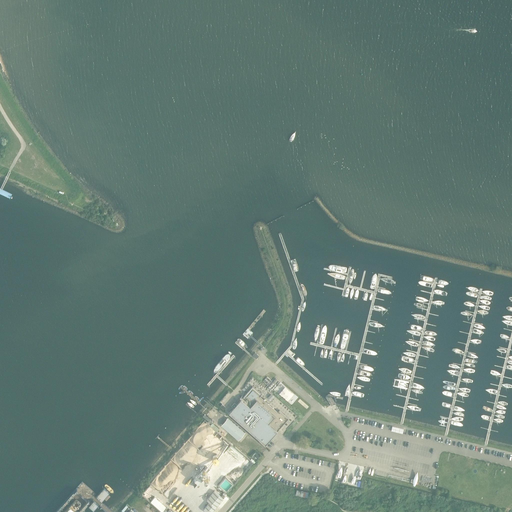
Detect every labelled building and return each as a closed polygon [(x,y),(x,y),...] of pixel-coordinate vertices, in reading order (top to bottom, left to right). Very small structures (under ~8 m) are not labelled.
[(252,386),(229,413),(246,427),(247,429),(265,444),(271,439),(277,431),(288,418),(279,410),(278,412),(264,400),(262,398),(260,396),(262,395),(258,391),(252,386)] [(204,413),(203,416),(212,423),(214,420),(204,413)] [(221,426),(238,440),(245,432),(228,418),(221,426)] [(196,476),(194,479),(198,482),(202,477),(203,476),(208,471),(204,467),(200,472),(198,474),(196,476)] [(96,494),(82,482),(54,511),(79,511),(86,505),(91,499),(94,496),(96,494)] [(204,509),(206,511),(211,511),(223,498),(215,491),(207,500),(210,502),(204,509)] [(154,496),(150,501),(161,511),(163,511),(167,508),(154,496)]
